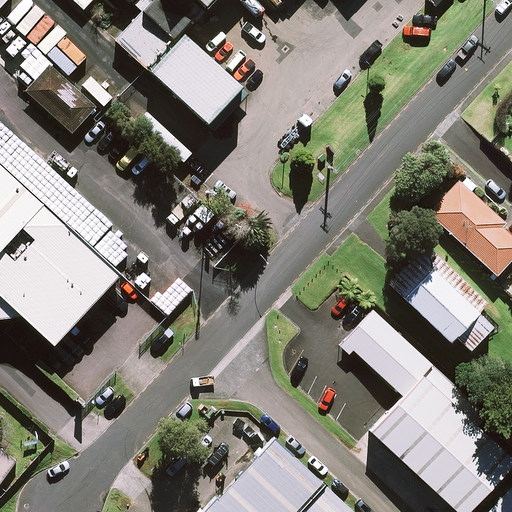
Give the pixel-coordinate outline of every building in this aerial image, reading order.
[(93,0),(70,0),(83,12),(93,0)] [(144,13),(173,41),(204,8),(196,0),(141,0),(136,6),(144,13)] [(173,41),(144,13),(116,42),(149,73),(177,44),(173,41)] [(177,44),(149,73),(206,127),(241,90),(184,36),(177,44)] [(50,65),(26,90),(73,135),(97,110),(50,65)] [(121,263),(0,156),(0,308),(18,307),(55,339),(121,263)] [(511,259),(511,237),(455,183),(425,214),(494,279),(511,259)] [(484,309),(423,251),(385,289),(446,348),(452,342),(466,356),(489,332),(475,318),(484,309)] [(460,386),(369,303),(345,329),(404,383),(363,429),(454,511),(511,447),(511,446),(453,393),(460,386)] [(372,511),(275,425),(196,511),(372,511)] [(0,449),(0,483),(16,461),(0,449)] [(511,511),(511,482),(485,511),(511,511)]
